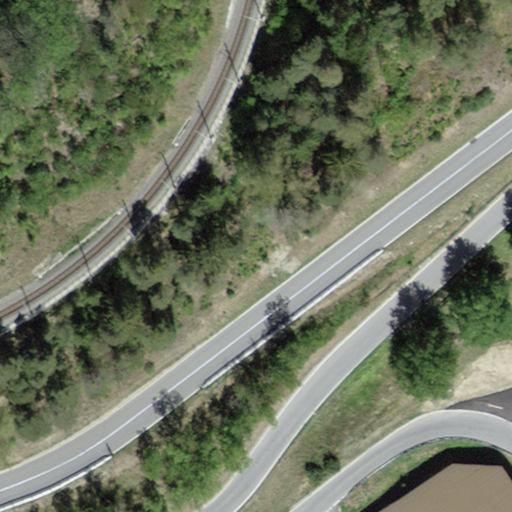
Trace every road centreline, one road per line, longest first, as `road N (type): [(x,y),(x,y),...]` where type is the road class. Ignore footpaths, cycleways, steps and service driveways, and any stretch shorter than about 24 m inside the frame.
road 1 (primary): [(0,491),(132,428),(511,135)]
road 2 (tertiary): [(511,206),(327,386),(216,511)]
road 3 (tertiary): [(310,511),(402,443),(441,425),(487,424),(511,435)]
